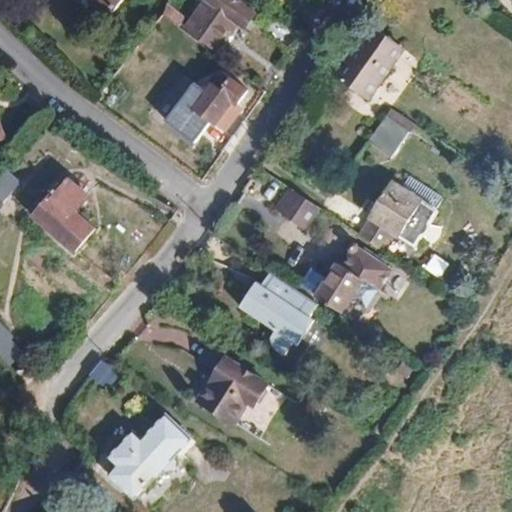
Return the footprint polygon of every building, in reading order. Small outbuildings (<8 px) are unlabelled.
[(93,0),(106,11),(116,0),(93,0)] [(249,29),(259,16),(238,0),(211,0),(191,26),(220,49),(241,23),(249,29)] [(170,6),(163,14),(173,22),(179,26),(186,18),(170,6)] [(127,56),(137,64),(173,22),(163,14),(127,56)] [(360,98),(401,44),(369,19),(328,74),(360,98)] [(240,86),(223,76),(215,83),(206,78),(187,104),(210,121),(227,99),(230,101),(240,86)] [(392,108),(369,144),(394,160),(417,123),(392,108)] [(32,122),(54,135),(62,125),(40,112),(32,122)] [(0,328),(0,197),(13,181),(0,170),(0,362),(2,365),(13,354),(0,340),(0,339),(6,334),(0,328)] [(76,186),(61,175),(30,215),(73,246),(91,225),(62,202),(76,186)] [(411,177),(407,186),(439,204),(444,195),(411,177)] [(439,215),(391,181),(353,233),(368,244),(381,253),(394,234),(414,248),(439,215)] [(267,213),(296,233),(315,207),(286,187),(267,213)] [(337,270),(333,267),(312,301),(337,317),(358,283),(377,295),(392,271),(356,248),(355,245),(353,243),(351,242),(348,241),(345,242),(342,243),(341,246),(340,248),(340,251),(342,254),(344,256),(346,257),(337,270)] [(428,270),(445,276),(451,260),(434,254),(428,270)] [(313,307),(264,275),(258,285),(250,279),(232,306),(252,318),(256,313),(269,321),(265,326),(271,330),(265,338),(269,350),(281,355),(289,343),(306,318),(313,307)] [(95,362),(84,377),(97,387),(108,372),(95,362)] [(268,389),(226,362),(197,405),(231,426),(246,404),(254,409),(268,389)] [(164,417),(137,445),(128,436),(103,463),(113,473),(109,477),(120,487),(121,493),(129,500),(132,497),(137,502),(160,476),(166,477),(170,471),(169,463),(189,439),(164,417)]
